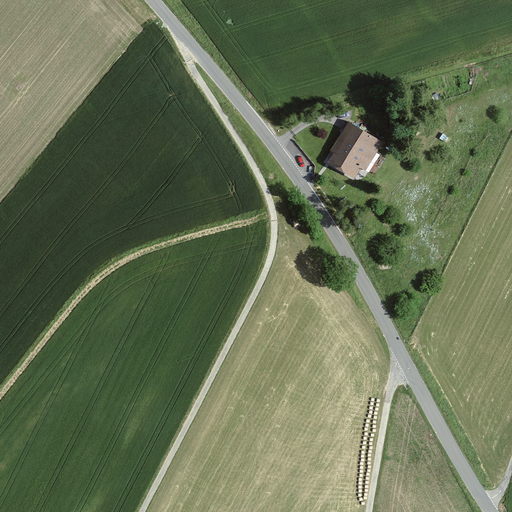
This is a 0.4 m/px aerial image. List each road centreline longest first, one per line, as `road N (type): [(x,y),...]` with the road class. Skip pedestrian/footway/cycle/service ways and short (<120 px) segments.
road 1 (tertiary): [(155,0),(329,218),(491,511)]
road 2 (track): [(176,24),(259,176),(274,233),(265,271),(142,511)]
road 3 (track): [(369,511),(400,356)]
